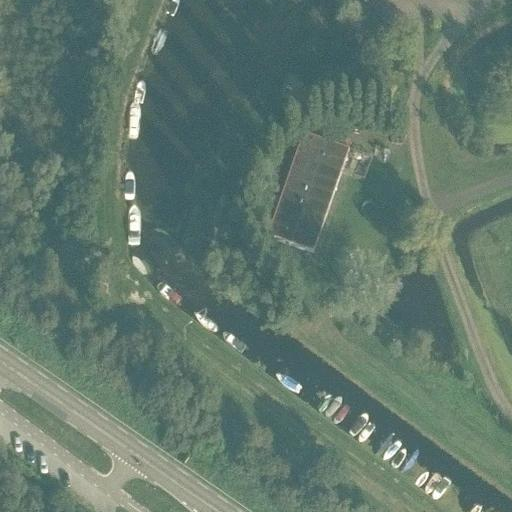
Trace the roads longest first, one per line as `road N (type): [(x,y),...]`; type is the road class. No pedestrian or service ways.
road 1 (unclassified): [(0,405),(109,490),(133,452)]
road 2 (primary): [(133,452),(0,360)]
